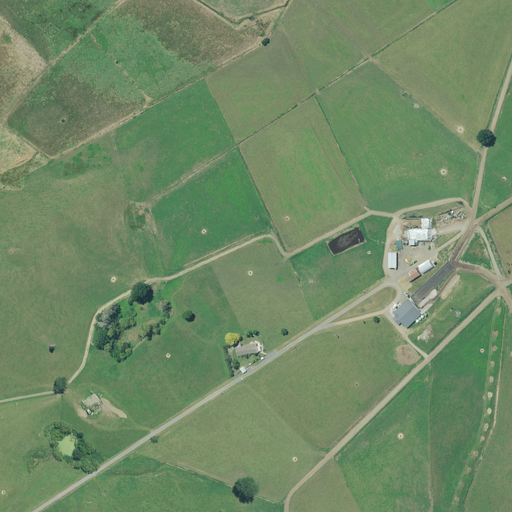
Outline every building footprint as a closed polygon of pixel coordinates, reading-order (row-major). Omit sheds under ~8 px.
[(390,268),(396,268),(396,270),(398,270),(398,268),(398,253),(390,253),(390,268)] [(434,267),(430,260),(419,266),(424,273),(434,267)] [(422,275),(418,268),(408,275),(412,282),(422,275)] [(397,306),(399,308),(394,313),(396,316),(393,318),(400,325),(403,322),(408,328),(423,314),(421,311),(421,310),(412,301),(412,302),(409,299),(402,305),(400,303),(397,306)] [(423,315),(416,321),(418,323),(426,317),(423,315)] [(262,351),(260,343),(237,348),(239,357),(250,354),(251,354),(262,351)]
